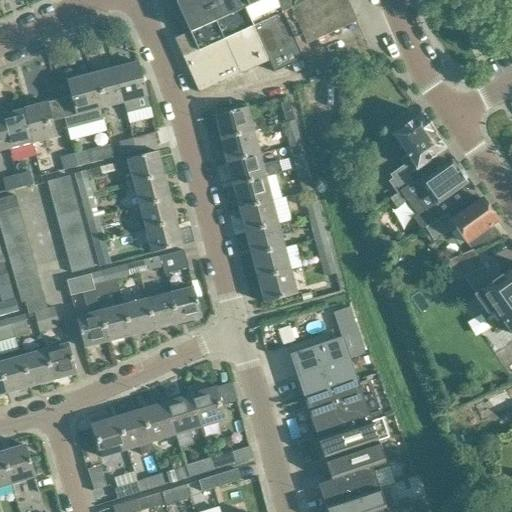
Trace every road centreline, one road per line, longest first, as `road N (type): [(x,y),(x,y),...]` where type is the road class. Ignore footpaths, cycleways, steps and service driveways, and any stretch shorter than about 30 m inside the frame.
road 1 (residential): [(236,331),(188,138),(135,0)]
road 2 (residential): [(236,331),(52,413)]
road 3 (residential): [(287,511),(236,331)]
road 4 (tertiary): [(452,118),(388,0)]
